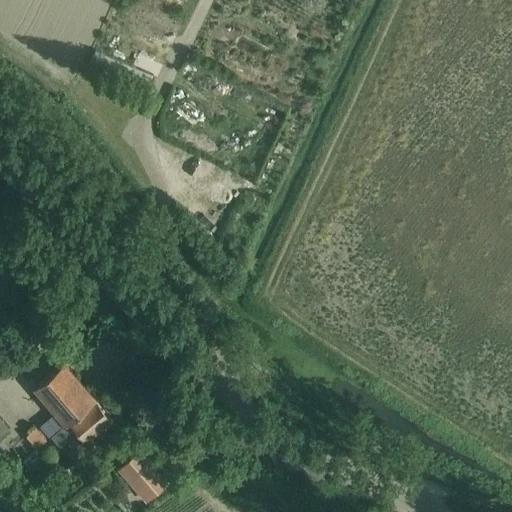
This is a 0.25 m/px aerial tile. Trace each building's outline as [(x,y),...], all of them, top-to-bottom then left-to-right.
[(88,441),(113,418),(64,362),(35,389),(69,424),(50,442),(56,448),(76,429),(88,441)] [(0,436),(9,429),(0,418),(0,436)] [(47,444),(35,432),(30,437),(42,450),(47,444)] [(146,500),(167,481),(140,450),(119,469),(146,500)] [(0,486),(0,507),(11,498),(0,486)]
